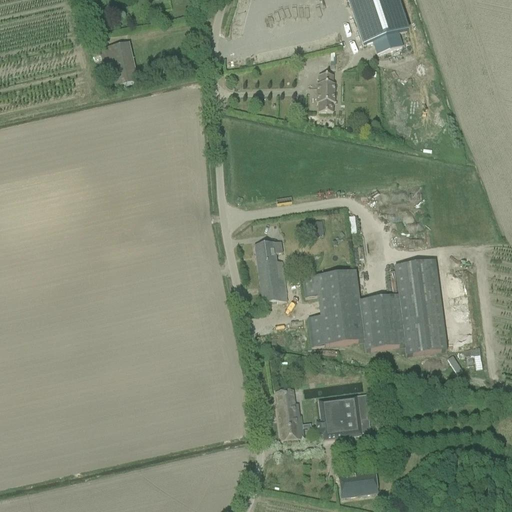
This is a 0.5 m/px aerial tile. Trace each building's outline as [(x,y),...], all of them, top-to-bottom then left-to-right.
[(346,0),(363,48),(372,45),(377,59),(402,51),(398,36),(406,34),(395,0),(346,0)] [(129,47),(99,53),(108,92),(137,87),(129,47)] [(178,64),(179,76),(193,74),(192,62),(178,64)] [(318,115),(328,115),(332,115),(332,106),(334,106),(334,87),(332,87),(332,78),(318,78),(318,87),(316,87),(316,106),(318,106),(318,115)] [(311,225),(313,240),(323,238),(321,223),(311,225)] [(272,246),(263,247),(253,249),(262,308),(286,304),(280,264),(275,265),(274,257),(283,255),(282,247),(281,247),(280,245),(272,246)] [(317,279),(302,281),(305,301),(317,300),(319,320),(307,321),(311,351),(363,344),(364,354),(404,349),(405,359),(446,354),(434,264),(393,270),(397,299),(359,304),(355,274),(317,279)] [(475,372),(482,371),(481,351),(463,351),(464,359),(474,358),(475,372)] [(294,407),(292,393),(274,395),(281,445),(304,442),(302,431),(307,431),(307,434),(321,432),(323,443),(361,438),(361,436),(370,435),(368,422),(370,422),(367,398),(318,404),(321,429),(310,430),(310,426),(303,427),(302,419),(300,419),(298,406),(294,407)] [(374,475),(338,480),(341,501),(377,496),(374,475)]
